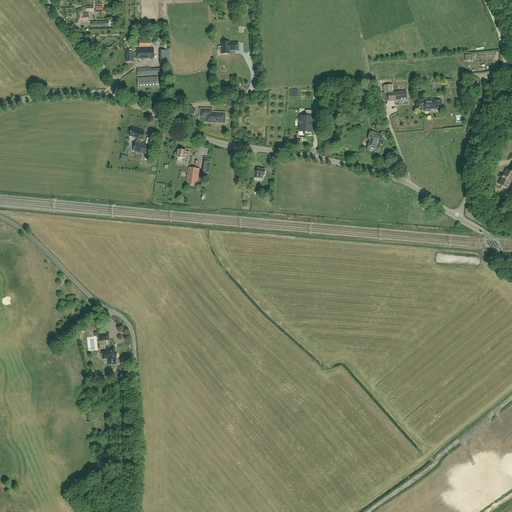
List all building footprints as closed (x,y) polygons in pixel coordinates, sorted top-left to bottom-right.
[(89,21),(88,13),(82,13),(82,12),(93,11),(93,6),(84,6),(84,8),(82,8),(77,9),(78,22),(89,21)] [(219,47),(219,51),(222,51),(222,54),(230,54),(230,50),(232,50),(238,50),(238,43),(230,43),(230,42),(222,42),(221,47),(219,47)] [(154,58),(154,48),(137,49),(137,54),(133,54),(133,52),(126,52),(126,62),(134,62),(133,58),(137,58),(137,59),(154,58)] [(171,63),(170,50),(160,50),(160,63),(171,63)] [(138,76),(163,75),(162,68),(151,69),(151,68),(137,69),(138,76)] [(219,81),(228,80),(227,68),(219,68),(219,81)] [(158,87),(157,77),(138,78),(138,88),(158,87)] [(407,100),(406,91),(394,92),(393,85),(386,85),(380,86),(380,93),(385,93),(385,102),(407,100)] [(443,108),(442,102),(442,100),(437,100),(425,101),(425,103),(422,103),(423,110),(423,111),(424,111),(424,112),(425,112),(425,111),(426,111),(426,110),(438,109),(438,108),(443,108)] [(211,113),(212,110),(201,110),(201,116),(207,117),(206,122),(210,122),(210,123),(213,123),(214,122),(219,122),(219,123),(222,123),(223,122),(224,122),(224,114),(211,113)] [(313,111),(306,111),(305,117),(301,116),(301,121),(302,121),(302,125),(301,125),(300,131),(305,132),(305,135),(311,136),(312,125),(313,125),(313,123),(312,123),(313,111)] [(382,123),(380,116),(374,119),(376,125),(382,123)] [(148,155),(151,146),(139,143),(140,139),(142,139),(145,131),(132,128),(129,136),(137,138),(136,142),(135,142),(133,151),(148,155)] [(368,140),(370,141),(367,150),(370,150),(370,151),(372,151),(373,151),(378,153),(380,144),(383,145),(384,140),(382,140),(383,136),(386,137),(387,134),(381,132),(380,134),(370,131),(368,140)] [(188,160),(189,152),(186,152),(186,151),(178,149),(177,154),(175,153),(174,156),(177,157),(176,158),(184,159),(188,160)] [(197,186),(199,169),(189,167),(186,184),(197,186)] [(264,176),(265,170),(257,169),(257,171),(254,171),(253,178),(263,179),(264,175),(264,176)] [(511,171),(511,172),(506,169),(498,184),(507,189),(511,180),(511,171)] [(89,341),(89,343),(84,344),(86,351),(95,350),(93,341),(89,341)] [(117,358),(116,353),(115,353),(115,348),(110,348),(110,346),(107,346),(107,348),(107,351),(102,352),(102,353),(101,354),(102,357),(102,358),(103,359),(104,359),(106,359),(107,358),(108,358),(109,364),(116,363),(116,358),(117,358)]
